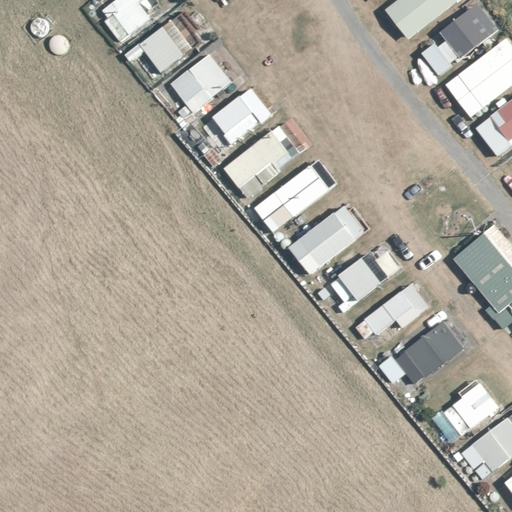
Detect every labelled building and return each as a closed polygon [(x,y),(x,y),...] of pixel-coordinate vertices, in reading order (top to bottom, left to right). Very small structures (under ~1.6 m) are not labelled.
[(137,3),(141,0),(113,0),(99,11),(109,23),(106,25),(120,42),(149,19),(137,3)] [(461,0),(398,0),(386,9),(410,40),(461,0)] [(500,27),(480,0),(437,33),(439,36),(418,52),(436,76),(500,27)] [(146,54),(153,64),(144,71),(151,80),(165,69),(192,48),(170,20),(124,56),(131,66),(146,54)] [(511,87),(511,44),(507,39),(447,86),(472,118),(511,87)] [(170,84),(179,95),(170,101),(184,120),(193,113),(231,82),(209,54),(170,84)] [(241,97),(204,127),(197,118),(184,129),(205,155),(211,162),(262,121),(241,97)] [(496,151),(511,138),(511,97),(476,126),(496,151)] [(298,153),(277,126),(224,169),(248,198),(279,173),(276,170),(298,153)] [(331,189),(311,164),(254,207),(274,233),(331,189)] [(367,231),(344,203),(289,248),(312,276),(367,231)] [(511,245),(495,225),(455,259),(501,314),(511,304),(511,245)] [(329,303),(335,298),(344,311),(404,266),(384,240),(334,279),(319,290),(329,303)] [(428,308),(408,284),(357,326),(368,340),(377,332),(386,342),(428,308)] [(394,385),(408,374),(415,383),(425,375),(427,377),(464,348),(441,318),(380,367),(394,385)] [(500,407),(481,383),(429,422),(448,446),(500,407)] [(511,457),(511,413),(465,450),(486,477),(511,457)] [(511,507),(511,476),(497,489),(511,507)]
